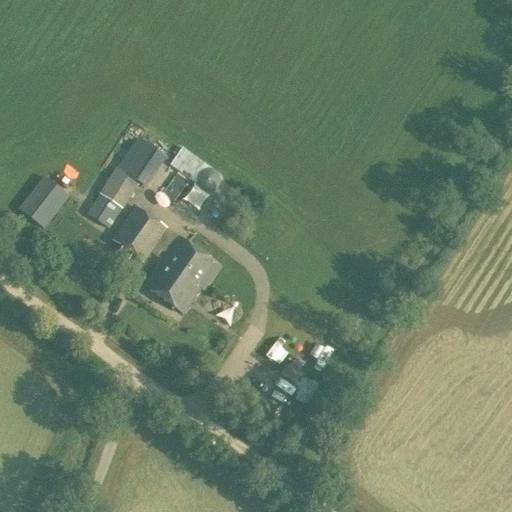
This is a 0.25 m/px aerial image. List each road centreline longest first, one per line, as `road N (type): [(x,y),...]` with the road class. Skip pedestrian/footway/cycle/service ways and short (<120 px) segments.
road 1 (track): [(0,279),(325,511)]
road 2 (unclassified): [(83,511),(135,376)]
